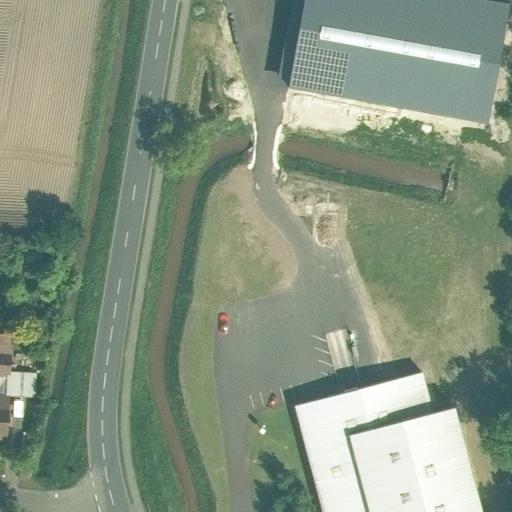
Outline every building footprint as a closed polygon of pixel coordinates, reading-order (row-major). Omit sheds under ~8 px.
[(299,0),(284,85),(486,122),(508,3),(490,0),(299,0)] [(10,351),(0,350),(0,370),(9,371),(10,351)] [(410,366),(282,401),(312,511),(464,511),(432,393),(418,397),(410,366)] [(8,392),(34,393),(35,372),(9,371),(8,392)] [(9,398),(0,397),(0,436),(8,437),(9,398)]
